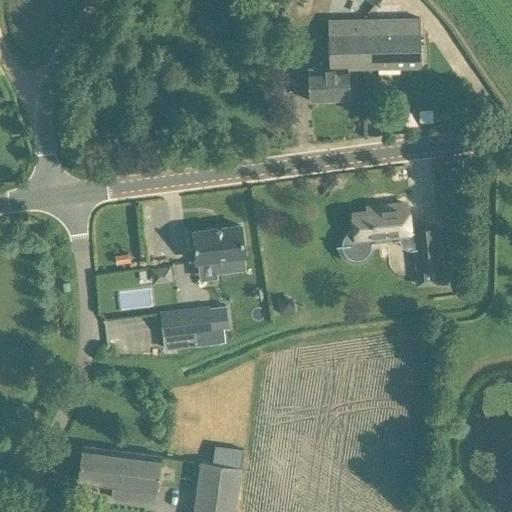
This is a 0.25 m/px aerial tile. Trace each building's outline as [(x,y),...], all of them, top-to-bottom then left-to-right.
[(421,64),(421,18),(363,19),(361,66),(421,64)] [(348,66),(361,66),(363,19),(328,20),(329,60),(320,60),(320,67),(308,68),(309,100),(349,98),(348,66)] [(396,117),(384,118),(385,129),(397,129),(396,117)] [(343,244),(337,244),(337,246),(343,245),(343,248),(345,251),(347,254),(350,256),(353,257),(357,258),(360,257),(363,256),(366,254),(368,252),(370,249),(371,245),(371,242),(385,241),(400,239),(401,244),(404,247),(407,249),(411,249),(416,249),(414,229),(409,229),(407,203),(380,206),(380,210),(353,213),(355,230),(352,230),(349,231),(347,233),(345,235),(343,238),(342,241),(343,244)] [(241,225),(193,231),(197,260),(214,257),(216,270),(232,267),(232,263),(244,261),(243,253),(245,253),(241,225)] [(442,266),(438,226),(414,229),(416,249),(418,269),(442,266)] [(129,254),(116,256),(117,264),(130,262),(129,254)] [(278,299),(280,314),(295,311),(292,297),(278,299)] [(210,306),(161,312),(165,348),(200,344),(226,341),(224,329),(229,328),(226,307),(210,309),(210,306)] [(84,445),(79,480),(113,485),(111,497),(130,499),(131,487),(157,491),(162,455),(106,448),(84,445)] [(234,511),(241,466),(201,460),(194,511),(234,511)]
